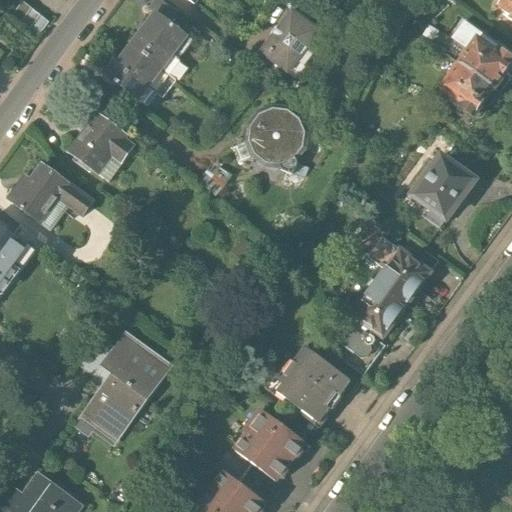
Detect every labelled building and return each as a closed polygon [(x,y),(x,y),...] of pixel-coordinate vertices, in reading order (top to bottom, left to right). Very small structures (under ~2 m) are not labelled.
[(61,17),(39,0),(31,0),(22,12),(48,33),(61,17)] [(178,0),(164,0),(161,4),(166,9),(181,20),(190,9),(178,0)] [(327,24),(300,5),(270,46),(297,66),(327,24)] [(166,9),(143,40),(177,66),(201,35),(181,20),(166,9)] [(511,42),(509,41),(507,44),(487,30),(469,55),(507,82),(511,74),(511,42)] [(153,98),(177,66),(143,40),(118,71),(153,98)] [(493,102),(507,82),(469,55),(451,81),(472,95),(469,99),(488,113),(493,112),(495,109),(496,104),(493,102)] [(252,162),(266,151),(278,158),(289,158),(290,165),(303,169),(316,175),(320,164),(308,159),(307,153),(316,142),(317,128),(312,113),(299,103),(282,102),(268,108),(259,122),(259,138),(244,144),(250,158),(252,162)] [(142,134),(112,110),(83,148),(111,169),(125,150),(135,158),(148,142),(141,136),(142,134)] [(449,146),(419,188),(455,214),(486,172),(449,146)] [(244,172),(224,159),(211,175),(227,193),(244,172)] [(37,172),(19,195),(52,219),(71,194),(96,213),(106,199),(54,161),(43,176),(37,172)] [(2,215),(0,217),(0,262),(14,273),(37,242),(24,232),(2,215)] [(32,221),(24,232),(37,242),(46,248),(54,238),(32,221)] [(397,266),(387,279),(419,303),(443,270),(441,268),(411,247),(395,234),(380,254),(397,266)] [(420,234),(411,247),(441,268),(450,256),(420,234)] [(0,291),(14,273),(0,262),(0,291)] [(362,313),(366,316),(382,327),(394,336),(419,303),(387,279),(362,313)] [(94,321),(85,313),(73,325),(82,334),(94,321)] [(379,331),(382,327),(366,316),(364,319),(362,317),(348,336),(358,343),(351,352),(375,370),(395,343),(379,331)] [(126,349),(118,360),(130,369),(118,385),(89,424),(104,435),(109,427),(130,442),(188,363),(141,329),(126,349)] [(130,369),(118,360),(126,349),(107,335),(90,357),(110,372),(106,377),(118,385),(130,369)] [(363,380),(317,346),(287,387),(332,421),(363,380)] [(256,427),(243,444),(285,475),(313,438),(270,405),(255,425),(256,427)] [(216,482),(201,503),(213,511),(262,511),(273,498),(232,468),(220,485),(216,482)] [(83,511),(84,511),(40,480),(26,500),(12,490),(7,498),(0,492),(0,511),(83,511)]
